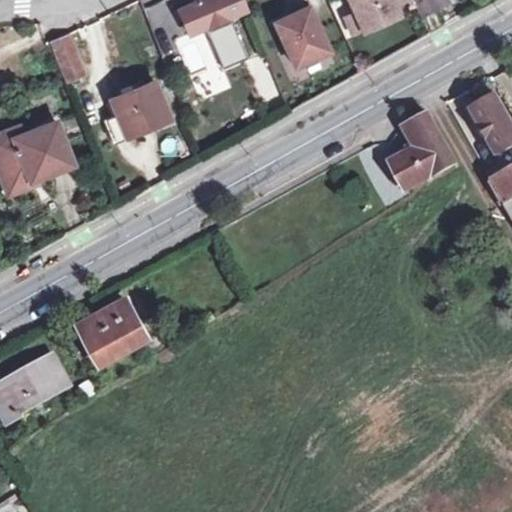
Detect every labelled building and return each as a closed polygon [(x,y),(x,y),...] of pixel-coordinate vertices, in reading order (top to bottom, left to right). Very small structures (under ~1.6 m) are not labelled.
[(188,39),(208,31),(210,36),(206,38),(222,74),(247,64),(231,27),(227,29),(225,24),(244,16),(238,0),(202,0),(196,3),(198,8),(179,17),(188,39)] [(347,0),(356,17),(364,35),(364,36),(398,20),(394,11),(389,0),(347,0)] [(408,0),(389,0),(394,11),(410,4),(408,0)] [(439,0),(411,0),(423,22),(445,10),(439,0)] [(292,15),(294,20),(275,29),(295,73),(330,57),(310,13),(307,7),(292,15)] [(364,35),(356,17),(345,22),(353,39),(364,35)] [(83,81),(66,41),(51,49),(66,88),(83,81)] [(111,105),(128,145),(169,127),(152,87),(111,105)] [(474,112),(499,155),(511,148),(511,126),(497,99),(474,112)] [(414,191),(457,165),(430,116),(408,128),(422,150),(398,165),(403,172),(397,177),(403,187),(409,183),(414,191)] [(0,178),(10,202),(34,192),(34,188),(74,172),(57,130),(24,143),(21,134),(0,142),(0,178)] [(507,203),(511,199),(511,172),(495,181),(507,203)] [(510,270),(501,256),(483,266),(474,252),(431,278),(450,309),(510,270)] [(152,352),(130,313),(85,339),(107,376),(152,352)] [(0,416),(9,433),(23,425),(23,422),(71,394),(55,363),(41,371),(40,368),(1,390),(4,396),(0,398),(0,416)]
